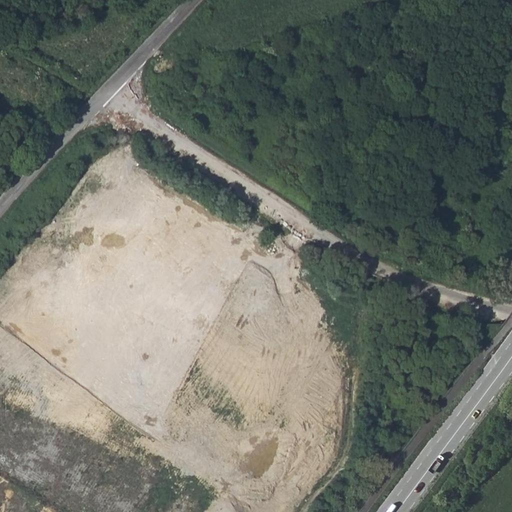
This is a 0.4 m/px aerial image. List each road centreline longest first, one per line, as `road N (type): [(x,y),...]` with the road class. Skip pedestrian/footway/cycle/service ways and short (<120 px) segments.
road 1 (unclassified): [(107,91),(299,226),(455,297),(511,311)]
road 2 (unknown): [(299,226),(270,269),(284,290),(283,317),(258,338),(170,511)]
road 3 (secondary): [(511,357),(396,511)]
road 4 (unclassified): [(0,202),(107,91)]
road 5 (unclassified): [(202,0),(107,91)]
